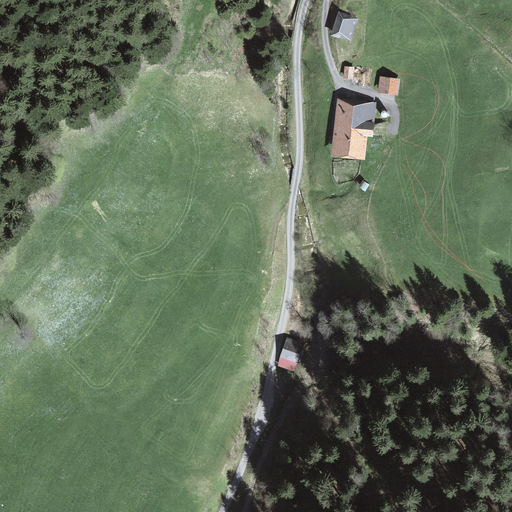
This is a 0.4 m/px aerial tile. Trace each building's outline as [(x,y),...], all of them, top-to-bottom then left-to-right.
[(359,18),(338,11),(330,35),(342,39),(343,37),(351,40),(359,18)] [(355,67),(344,66),(344,78),(354,78),(355,67)] [(400,79),(380,76),(378,92),(398,94),(400,79)] [(345,100),(339,151),(365,154),(367,134),(372,134),(376,104),(345,100)] [(303,342),(287,337),(278,365),(294,370),(303,342)]
